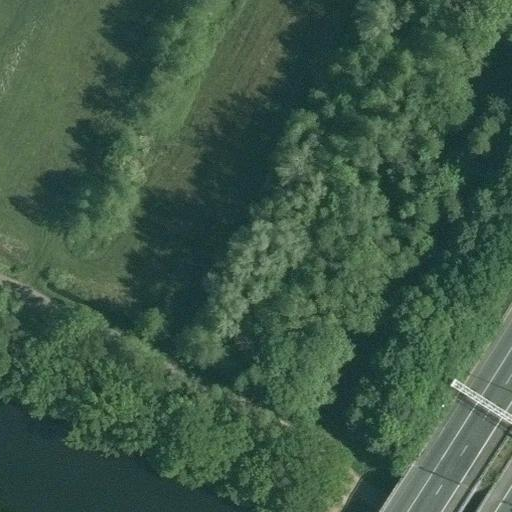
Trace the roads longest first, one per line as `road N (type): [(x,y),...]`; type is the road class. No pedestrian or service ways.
road 1 (unclassified): [(401,511),(243,406),(0,282)]
road 2 (track): [(352,482),(336,501),(316,500),(0,376)]
road 3 (motorway): [(511,363),(419,511)]
